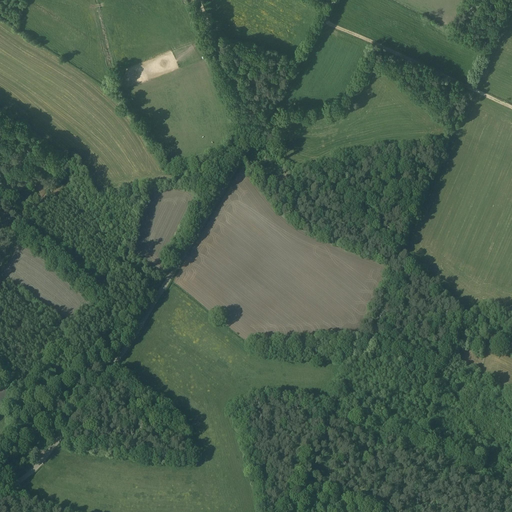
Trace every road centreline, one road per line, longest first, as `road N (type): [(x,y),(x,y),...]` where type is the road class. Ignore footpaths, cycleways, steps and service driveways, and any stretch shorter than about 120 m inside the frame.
road 1 (unclassified): [(0,494),(41,462),(133,338),(333,0)]
road 2 (track): [(321,21),(511,107)]
road 3 (track): [(197,0),(237,105),(244,152)]
